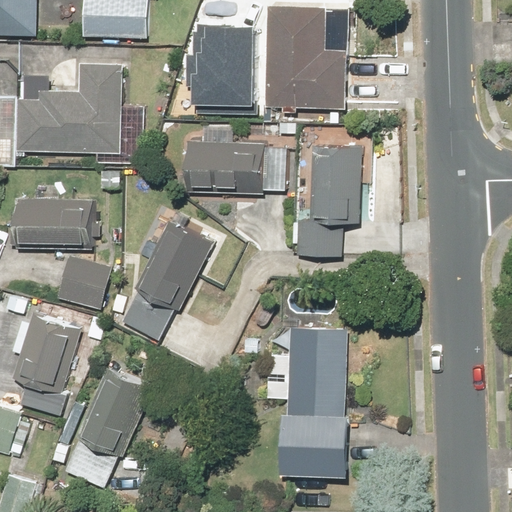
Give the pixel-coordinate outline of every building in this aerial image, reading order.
[(0,0),(0,28),(43,30),(44,0),(0,0)] [(152,0),(89,0),(88,36),(151,39),(152,0)] [(328,0),(277,0),(276,82),(309,82),(308,109),(358,109),(359,31),(328,31),(328,0)] [(192,87),(191,113),(254,114),(255,30),(197,29),(197,55),(187,55),(186,86),(192,87)] [(126,151),(128,61),(84,58),(82,91),(23,89),(20,147),(126,151)] [(301,121),(264,121),(264,137),(301,137),(301,121)] [(289,146),(199,141),(197,187),(286,192),(289,146)] [(360,145),(316,145),(317,221),(361,221),(360,145)] [(99,202),(26,198),(23,244),(96,248),(99,202)] [(342,229),(309,228),(309,255),(342,256),(342,229)] [(222,253),(180,229),(149,285),(190,308),(222,253)] [(72,261),(62,299),(106,310),(118,264),(87,256),(85,264),(72,261)] [(61,405),(80,326),(30,313),(10,393),(61,405)] [(340,331),(302,330),(298,415),(290,415),(289,469),(360,472),(361,417),(358,401),(336,402),(340,331)] [(169,398),(119,372),(87,432),(137,458),(169,398)] [(25,414),(0,407),(0,455),(14,459),(16,452),(25,454),(33,428),(22,425),(25,414)] [(0,511),(39,511),(47,484),(12,474),(0,511)] [(192,500),(191,511),(232,511),(233,503),(192,500)]
